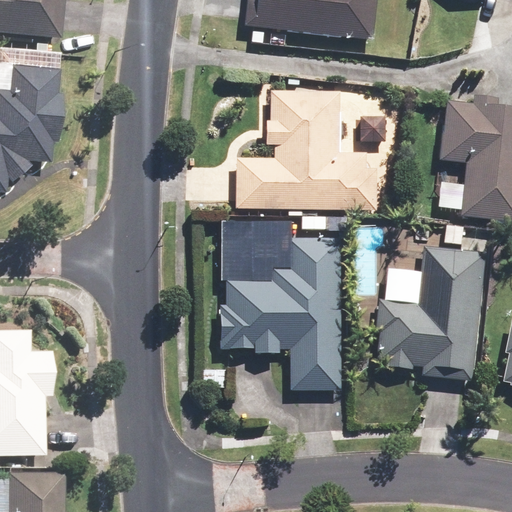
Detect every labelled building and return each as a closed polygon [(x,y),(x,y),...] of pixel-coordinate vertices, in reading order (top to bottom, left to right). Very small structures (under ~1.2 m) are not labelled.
[(0,0),(0,33),(55,39),(58,0),(0,0)] [(245,0),(243,25),(371,39),(374,0),(245,0)] [(0,191),(1,184),(4,185),(29,166),(30,162),(46,164),(48,145),(53,145),(57,98),(53,98),(56,71),(5,67),(2,93),(0,92),(0,191)] [(234,159),(233,208),(373,209),(373,170),(364,170),(364,154),(337,154),(338,92),(267,91),(266,146),(272,146),(272,159),(234,159)] [(511,223),(511,107),(495,105),(496,98),(472,95),(471,103),(445,100),(438,161),(465,164),(459,218),(511,223)] [(382,144),(383,116),(357,115),(355,142),(382,144)] [(297,215),(266,214),(265,230),(296,231),(297,215)] [(464,227),(440,225),(439,246),(463,247),(464,227)] [(340,391),(337,239),(285,240),(286,269),(268,269),(269,280),(221,281),(222,352),(287,351),(288,392),(340,391)] [(470,382),(482,252),(421,247),(416,303),(379,300),(372,367),(420,371),(420,377),(470,382)] [(511,320),(509,320),(502,354),(504,355),(498,383),(511,386),(511,320)] [(0,455),(40,455),(39,396),(45,396),(45,353),(23,353),(23,332),(0,331),(0,455)] [(228,370),(199,369),(198,388),(227,390),(228,370)] [(58,511),(58,472),(2,472),(2,511),(58,511)]
